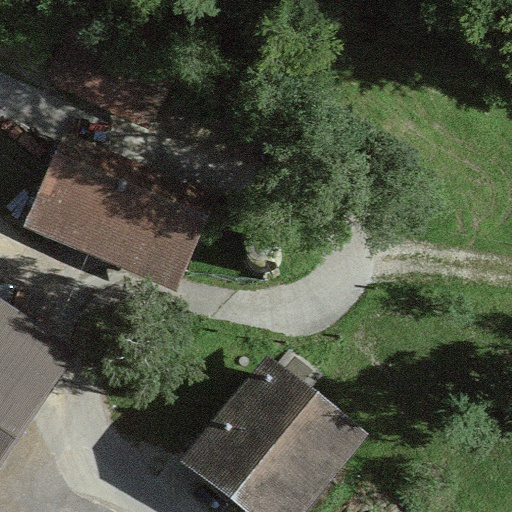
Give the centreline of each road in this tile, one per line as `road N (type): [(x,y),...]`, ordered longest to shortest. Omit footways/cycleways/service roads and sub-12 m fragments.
road 1 (track): [(511,273),(447,258),(351,254),(312,218),(0,69)]
road 2 (track): [(157,511),(96,429),(91,288),(206,305),(290,303),(315,292),(351,254)]
